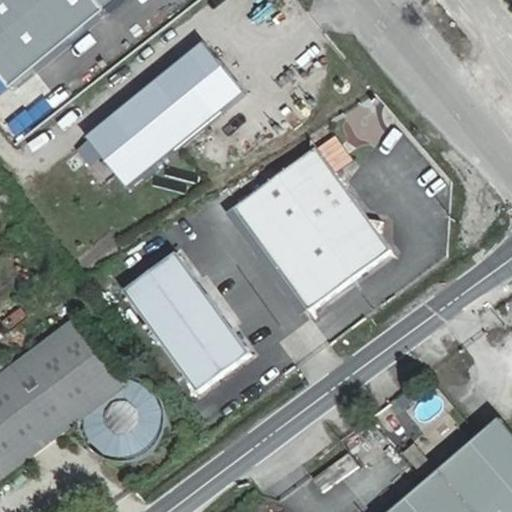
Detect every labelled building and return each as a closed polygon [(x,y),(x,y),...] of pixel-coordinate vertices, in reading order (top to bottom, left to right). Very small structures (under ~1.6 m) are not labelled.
[(122,0),(0,0),(0,71),(11,86),(122,0)] [(134,185),(254,93),(215,41),(94,133),(134,185)] [(296,310),(380,252),(309,150),(226,205),(296,310)] [(252,338),(183,234),(129,271),(199,374),(252,338)] [(128,371),(82,309),(0,370),(0,466),(79,408),(78,413),(79,422),(83,431),(89,438),(97,444),(106,448),(114,449),(122,447),(130,445),(131,444),(137,440),(142,433),(146,426),(148,416),(147,406),(144,397),(140,391),(135,386),(126,381),(118,379),(128,371)] [(511,511),(511,421),(404,511),(511,511)] [(361,464),(349,451),(338,461),(350,474),(361,464)]
